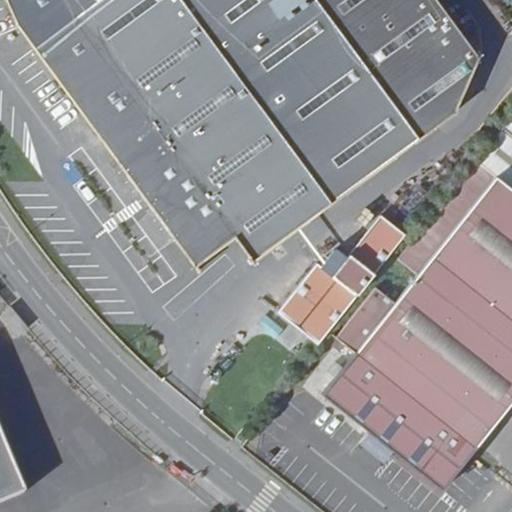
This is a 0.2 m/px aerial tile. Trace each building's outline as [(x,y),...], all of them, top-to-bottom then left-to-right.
[(2,0),(8,17),(189,261),(229,233),(246,256),(451,109),(474,55),(433,0),(2,0)] [(511,129),(509,127),(342,338),(360,354),(328,394),(450,489),(511,410),(511,129)] [(322,265),(283,315),(323,346),(410,237),(385,218),(338,277),(322,265)] [(9,308),(0,316),(0,318),(14,337),(25,328),(9,308)] [(281,343),(288,332),(269,319),(261,330),(281,343)] [(0,429),(0,504),(28,492),(0,429)] [(401,451),(377,432),(367,445),(391,463),(401,451)]
